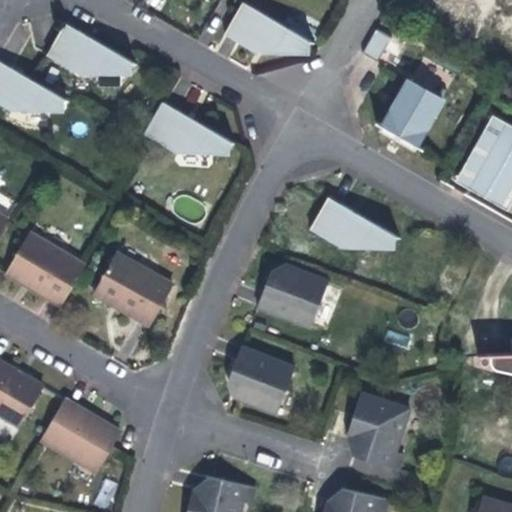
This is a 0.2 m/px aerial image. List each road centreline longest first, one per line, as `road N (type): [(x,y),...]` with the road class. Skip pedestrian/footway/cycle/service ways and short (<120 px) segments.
road 1 (residential): [(177,413),(196,348),(261,199),(294,150),(319,141)]
road 2 (residential): [(319,141),(272,98),(95,0)]
road 3 (residential): [(319,141),(359,151),(511,240)]
road 4 (residential): [(0,306),(177,413)]
road 5 (residential): [(310,459),(177,413)]
